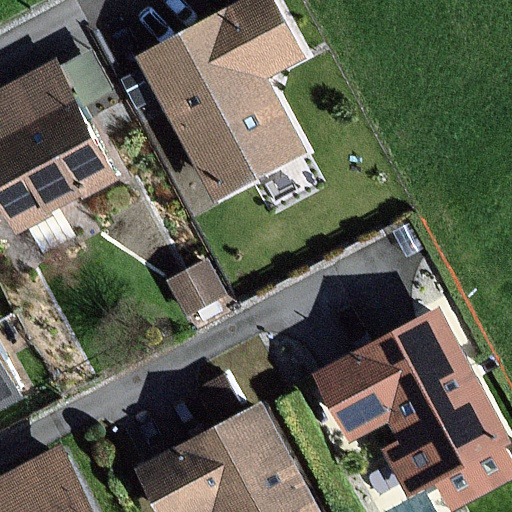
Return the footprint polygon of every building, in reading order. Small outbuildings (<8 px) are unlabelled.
[(285,0),(253,0),(155,50),(227,189),(314,144),(276,71),(312,52),(285,0)] [(8,92),(0,96),(0,158),(34,221),(127,170),(88,100),(117,84),(104,60),(99,51),(68,68),(64,61),(8,92)] [(228,289),(211,259),(176,279),(192,308),(228,289)] [(511,439),(511,418),(451,306),(337,368),(368,425),(401,407),(416,435),(400,443),(421,483),(443,471),(460,502),(511,473),(511,443),(510,440),(511,439)] [(0,403),(30,388),(0,331),(0,403)] [(333,511),(275,398),(155,459),(182,511),(215,511),(227,506),(230,511),(333,511)] [(108,511),(70,443),(0,480),(0,511),(108,511)]
